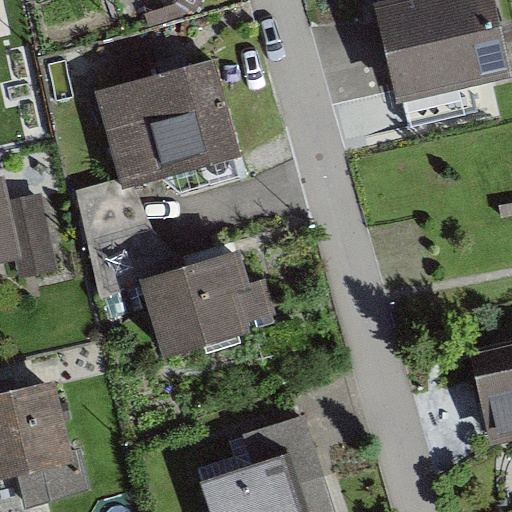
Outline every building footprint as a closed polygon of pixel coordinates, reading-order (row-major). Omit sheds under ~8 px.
[(421,0),(374,12),(399,112),(511,84),(511,67),(495,0),(421,0)] [(220,63),(96,100),(124,194),(248,157),(220,63)] [(6,177),(0,177),(0,289),(71,272),(52,192),(12,201),(6,177)] [(243,256),(137,288),(161,365),(280,329),(268,287),(253,291),(243,256)] [(511,343),(466,355),(490,451),(511,445),(511,343)] [(57,384),(0,398),(0,483),(77,465),(57,384)] [(245,480),(198,495),(203,511),(293,511),(287,493),(328,480),(307,414),(232,437),(245,480)]
